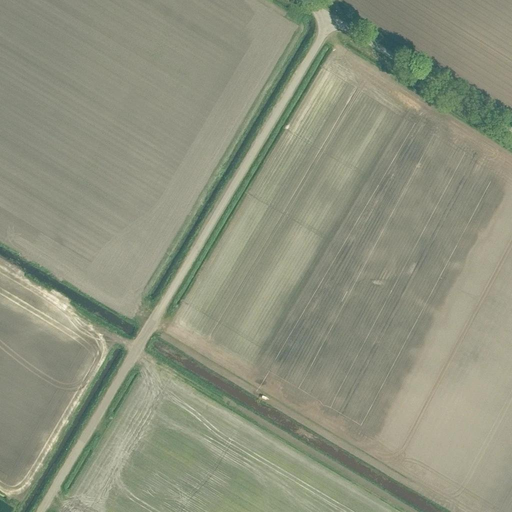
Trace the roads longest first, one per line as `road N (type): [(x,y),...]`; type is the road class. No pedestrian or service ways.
road 1 (unclassified): [(39,511),(331,18)]
road 2 (track): [(152,321),(473,511)]
road 3 (unclassified): [(331,18),(511,131)]
